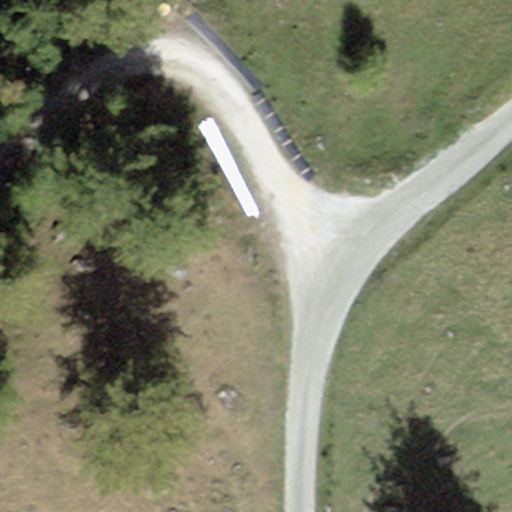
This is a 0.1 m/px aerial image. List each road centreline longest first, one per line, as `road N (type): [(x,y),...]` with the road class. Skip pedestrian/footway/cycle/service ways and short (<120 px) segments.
road 1 (track): [(334,277),(242,118),(199,76),(134,66),(79,97),(0,168)]
road 2 (track): [(511,117),(374,232),(334,277)]
road 3 (track): [(298,511),(306,388),(334,277)]
